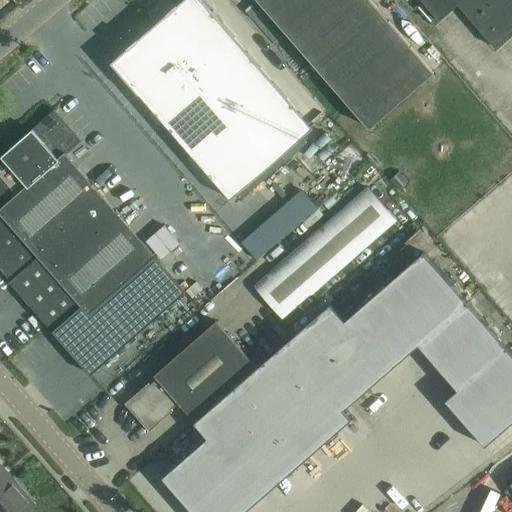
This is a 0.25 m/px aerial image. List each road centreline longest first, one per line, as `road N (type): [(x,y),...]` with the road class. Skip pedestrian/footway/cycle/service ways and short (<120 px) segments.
road 1 (unknown): [(49,4),(200,202)]
road 2 (unknown): [(394,511),(443,460),(446,424),(434,392),(391,351)]
road 3 (unclassified): [(116,511),(0,377)]
